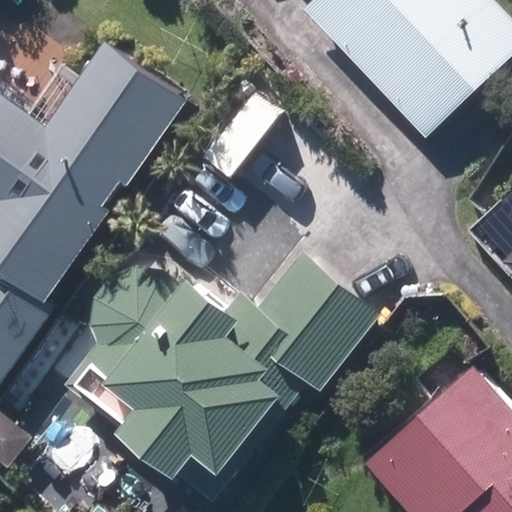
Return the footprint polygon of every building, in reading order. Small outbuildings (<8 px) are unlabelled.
[(330,0),(318,11),(437,140),(511,71),(511,9),(503,0),(330,0)] [(0,380),(13,389),(70,310),(62,304),(204,104),(122,45),(61,129),(0,84),(0,208),(4,211),(0,216),(0,261),(15,272),(4,287),(0,284),(0,380)] [(232,495),(252,511),(263,511),(289,481),(260,457),(306,401),(318,410),(394,317),(318,255),(261,325),(206,281),(197,290),(177,273),(126,278),(93,319),(118,339),(79,387),(225,505),(232,495)] [(511,511),(511,388),(494,369),(388,466),(430,511),(511,511)] [(0,426),(0,451),(21,469),(45,440),(11,413),(0,426)]
